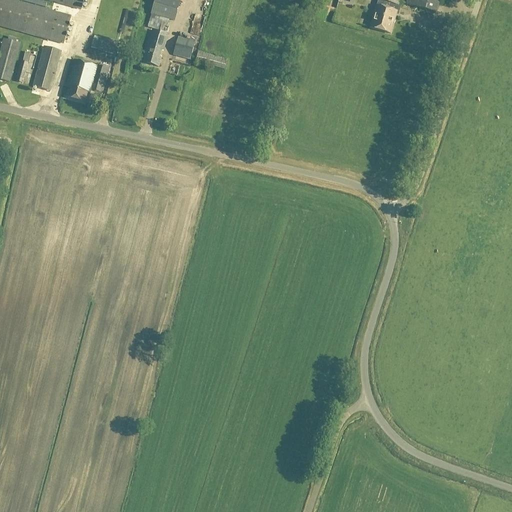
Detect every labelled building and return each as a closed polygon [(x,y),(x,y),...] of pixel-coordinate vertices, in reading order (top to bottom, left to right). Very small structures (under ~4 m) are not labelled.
[(3,0),(0,0),(0,28),(62,45),(70,18),(3,0)] [(7,0),(44,9),(45,5),(37,3),(37,2),(30,0),(7,0)] [(39,0),(79,11),(81,0),(39,0)] [(179,2),(171,0),(154,0),(150,16),(173,22),(179,2)] [(374,0),(377,1),(368,29),(389,35),(395,13),(397,14),(400,0),(374,0)] [(407,0),(405,6),(414,8),(434,14),(438,0),(407,0)] [(142,63),(157,68),(160,58),(159,57),(160,52),(162,52),(167,36),(151,32),(142,63)] [(96,46),(114,52),(118,40),(100,34),(96,46)] [(177,38),(172,57),(188,61),(193,43),(177,38)] [(0,44),(0,81),(8,83),(18,45),(1,40),(0,44)] [(42,48),(32,88),(49,93),(60,53),(42,48)] [(196,53),(194,63),(223,71),(226,61),(196,53)] [(20,85),(29,55),(23,54),(21,63),(19,63),(14,83),(20,85)] [(66,89),(64,99),(83,104),(86,95),(88,95),(89,92),(101,95),(108,69),(96,66),(95,69),(72,62),(65,89),(66,89)] [(8,84),(2,88),(9,101),(15,98),(8,84)]
